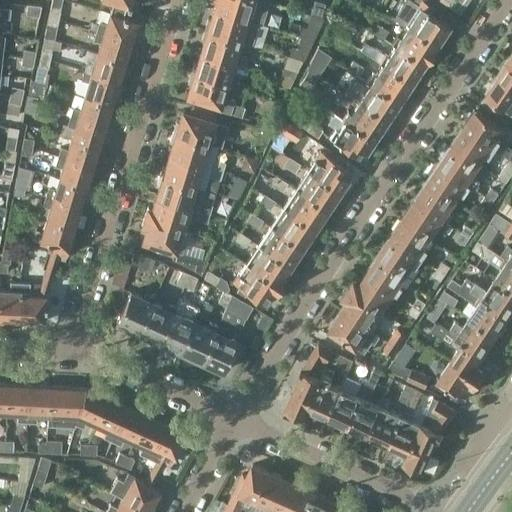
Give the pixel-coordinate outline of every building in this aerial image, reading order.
[(51,0),(48,17),(58,19),(62,0),(51,0)] [(104,0),(112,2),(111,7),(110,9),(124,13),(126,6),(130,7),(131,0),(104,0)] [(215,0),(213,8),(246,18),(247,13),(251,14),(255,0),(215,0)] [(435,45),(436,44),(448,25),(447,24),(446,25),(428,12),(432,6),(421,0),(419,0),(417,4),(411,0),(406,0),(394,17),(406,25),(435,45)] [(453,0),(449,6),(461,14),(469,0),(453,0)] [(41,6),(27,5),(26,14),(38,17),(41,6)] [(0,17),(9,18),(10,8),(0,7),(0,17)] [(207,21),(205,29),(240,39),(251,43),(257,21),(246,18),(213,8),(209,21),(207,21)] [(124,13),(110,9),(109,12),(100,10),(97,21),(93,20),(90,29),(95,31),(131,41),(138,21),(126,16),(123,15),(124,13)] [(54,39),(58,19),(48,17),(44,38),(54,39)] [(389,31),(378,24),(374,31),(384,38),(389,31)] [(435,45),(406,25),(399,36),(397,34),(391,43),(394,44),(405,51),(406,49),(412,53),(411,55),(425,64),(437,45),(436,44),(435,45)] [(303,27),(301,33),(314,37),(317,32),(303,27)] [(235,54),(240,39),(205,29),(201,40),(204,41),(201,51),(247,65),(249,59),(235,54)] [(125,61),(131,41),(95,31),(94,33),(92,40),(99,42),(96,52),(125,61)] [(314,37),(301,33),(297,46),(308,49),(314,37)] [(44,38),(41,50),(51,52),(52,48),(60,50),(62,41),(54,39),(44,38)] [(399,74),(410,81),(422,64),(424,66),(425,64),(411,55),(412,53),(406,49),(405,51),(394,44),(386,56),(375,47),(374,48),(364,42),(360,49),(380,64),(382,62),(392,70),(393,68),(400,73),(399,74)] [(318,47),(307,69),(319,77),(332,56),(318,47)] [(23,49),(22,57),(34,60),(35,52),(23,49)] [(41,50),(39,57),(50,60),(51,52),(41,50)] [(201,51),(197,64),(194,63),(191,72),(217,81),(226,83),(230,71),(244,76),(245,73),(249,74),(252,67),(247,65),(201,51)] [(125,61),(96,52),(92,63),(86,61),(83,70),(119,81),(125,61)] [(511,57),(510,56),(501,68),(503,70),(500,74),(510,81),(508,84),(511,86),(511,57)] [(34,60),(22,57),(21,65),(33,68),(34,60)] [(48,69),(50,60),(39,57),(38,67),(48,69)] [(306,62),(292,58),(286,78),(297,81),(306,62)] [(360,75),(364,68),(354,61),(349,68),(360,75)] [(386,92),(398,100),(410,81),(399,74),(400,73),(393,68),(392,70),(382,62),(380,64),(368,81),(380,88),(380,87),(387,91),(386,92)] [(86,82),(82,97),(112,106),(119,81),(83,70),(80,80),(86,82)] [(220,99),(226,83),(217,81),(191,72),(186,86),(189,87),(186,95),(214,104),(213,108),(241,117),(244,107),(232,104),(233,101),(225,98),(224,101),(220,99)] [(487,94),(486,95),(510,112),(511,109),(511,86),(508,84),(510,81),(500,74),(494,83),(492,82),(485,92),(487,94)] [(373,111),(385,119),(398,100),(386,92),(387,91),(380,87),(380,88),(368,81),(368,82),(357,75),(345,93),(356,101),(357,100),(367,107),(368,106),(374,110),(373,111)] [(288,92),(293,82),(281,78),(278,89),(288,92)] [(12,87),(10,95),(21,97),(23,89),(12,87)] [(8,103),(20,105),(21,97),(10,95),(8,103)] [(27,95),(25,102),(36,105),(37,97),(27,95)] [(112,106),(82,97),(78,108),(72,107),(69,116),(105,127),(112,106)] [(361,129),(373,137),(385,119),(373,111),(374,110),(368,106),(367,107),(357,100),(356,101),(349,112),(347,110),(342,118),(345,119),(355,125),(356,124),(362,128),(361,129)] [(36,105),(25,102),(24,112),(34,114),(36,105)] [(175,122),(173,130),(217,144),(224,123),(202,116),(182,110),(178,122),(175,122)] [(204,110),(202,116),(224,123),(228,125),(230,118),(204,110)] [(498,150),(503,143),(500,141),(501,140),(497,138),(503,128),(476,110),(475,111),(474,110),(467,121),(469,122),(465,128),(498,150)] [(327,124),(335,129),(328,138),(359,159),(373,137),(361,129),(362,128),(356,124),(355,125),(345,119),(342,118),(335,113),(327,124)] [(73,127),(69,137),(99,146),(105,127),(69,116),(66,125),(73,127)] [(295,141),(302,132),(302,131),(286,120),(285,121),(281,126),(279,130),(295,141)] [(320,136),(324,129),(313,123),(309,129),(320,136)] [(7,136),(17,138),(19,129),(9,127),(7,136)] [(457,135),(451,145),(478,164),(485,153),(490,156),(495,149),(465,128),(465,127),(459,136),(457,135)] [(213,158),(217,144),(173,130),(169,142),(172,143),(169,153),(222,169),(225,161),(213,158)] [(93,166),(99,146),(69,137),(66,148),(59,146),(56,155),(93,166)] [(23,138),(22,145),(32,147),(34,140),(23,138)] [(32,147),(22,145),(20,154),(30,156),(32,147)] [(440,164),(471,185),(476,188),(480,181),(472,175),(478,164),(451,145),(443,157),(444,158),(440,164)] [(308,169),(340,190),(344,189),(348,184),(347,180),(346,180),(348,177),(346,176),(350,171),(320,151),(308,169)] [(219,179),(222,169),(169,153),(165,165),(162,164),(160,173),(203,187),(207,175),(219,179)] [(283,154),(279,161),(285,165),(288,160),(289,158),(283,154)] [(60,167),(57,177),(87,186),(93,166),(56,155),(53,165),(60,167)] [(289,158),(288,160),(285,165),(284,166),(296,173),(301,164),(290,157),(289,158)] [(507,182),(511,174),(511,160),(510,159),(505,166),(498,177),(507,182)] [(3,161),(2,169),(13,171),(14,164),(3,161)] [(433,172),(426,182),(455,201),(462,190),(466,193),(471,185),(440,164),(435,173),(433,172)] [(11,181),(13,171),(2,169),(0,178),(11,181)] [(308,169),(296,187),(328,209),(332,208),(335,203),(334,199),(340,190),(308,169)] [(188,206),(197,209),(211,213),(213,206),(201,202),(206,187),(203,187),(160,173),(156,185),(159,185),(156,196),(188,206)] [(81,206),(87,186),(57,177),(52,176),(49,187),(47,186),(44,195),(81,206)] [(288,184),(277,176),(272,184),(283,192),(288,184)] [(16,179),(14,186),(25,188),(26,181),(16,179)] [(416,201),(447,222),(452,214),(447,211),(455,201),(426,182),(418,194),(420,195),(416,201)] [(25,188),(14,186),(13,196),(23,198),(25,188)] [(328,209),(296,187),(283,206),(315,227),(320,226),(323,221),(322,218),(328,209)] [(500,194),(495,191),(490,188),(486,195),(495,201),(500,194)] [(48,206),(44,218),(75,228),(81,206),(44,195),(41,204),(48,206)] [(276,202),(265,195),(260,202),(271,209),(276,202)] [(490,208),(495,201),(486,195),(481,202),(490,208)] [(188,206),(156,196),(153,206),(148,205),(144,216),(181,227),(188,206)] [(511,204),(505,200),(499,209),(511,217),(511,204)] [(409,208),(402,218),(430,237),(436,227),(445,233),(451,225),(447,222),(416,201),(410,209),(409,208)] [(283,206),(271,224),(304,246),(307,246),(311,240),(310,236),(315,227),(283,206)] [(208,222),(211,213),(197,209),(195,217),(208,222)] [(511,220),(511,221),(498,212),(492,222),(502,229),(501,230),(511,238),(511,237),(511,220)] [(263,221),(252,214),(247,221),(258,229),(263,221)] [(177,240),(181,227),(144,216),(141,229),(145,230),(142,240),(174,250),(174,261),(191,270),(200,275),(208,260),(191,255),(181,252),(184,242),(177,240)] [(51,251),(59,254),(66,256),(75,228),(44,218),(40,231),(34,229),(30,239),(50,246),(49,250),(51,251)] [(396,231),(392,237),(426,259),(430,252),(427,250),(423,248),(430,237),(402,218),(394,230),(396,231)] [(480,238),(489,244),(499,229),(489,223),(479,237),(480,238)] [(303,246),(304,246),(271,224),(259,243),(291,264),(295,264),(298,259),(297,255),(303,246)] [(467,226),(463,232),(471,237),(475,231),(467,226)] [(242,232),(236,240),(249,249),(254,240),(242,232)] [(466,245),(471,237),(463,232),(458,240),(466,245)] [(385,244),(378,254),(406,273),(413,263),(420,268),(426,259),(392,237),(386,245),(385,244)] [(504,264),(496,277),(511,287),(511,259),(507,256),(489,244),(480,238),(473,248),(483,255),(484,253),(490,257),(489,259),(500,266),(502,263),(504,264)] [(259,243),(246,262),(281,285),(288,273),(285,271),(290,265),(291,264),(259,243)] [(4,249),(2,262),(10,262),(10,263),(11,264),(13,250),(4,249)] [(130,262),(139,266),(146,269),(150,257),(134,250),(130,262)] [(372,268),(368,274),(398,294),(403,287),(399,284),(406,273),(378,254),(370,267),(372,268)] [(438,267),(446,273),(451,265),(442,260),(438,267)] [(0,271),(0,272),(9,273),(10,263),(10,262),(2,262),(1,261),(0,271)] [(271,299),(281,285),(246,262),(233,282),(265,303),(269,298),(271,299)] [(441,280),(446,273),(438,267),(433,274),(441,280)] [(208,270),(204,279),(212,283),(215,285),(220,277),(208,270)] [(184,286),(189,275),(181,271),(176,283),(184,286)] [(351,288),(382,309),(388,300),(392,303),(398,294),(368,274),(363,281),(357,278),(351,288)] [(198,278),(189,275),(184,286),(193,290),(198,278)] [(477,305),(471,315),(499,334),(505,325),(503,324),(508,315),(500,309),(501,307),(493,301),(492,302),(483,297),(471,289),(464,284),(454,277),(447,286),(477,305)] [(500,309),(508,315),(511,309),(511,287),(496,277),(487,290),(483,297),(492,302),(493,301),(501,307),(500,309)] [(46,295),(50,283),(42,280),(37,295),(32,295),(32,285),(18,284),(16,319),(44,320),(44,309),(45,309),(46,295)] [(0,318),(16,319),(18,284),(14,284),(13,289),(0,288),(0,318)] [(375,321),(382,309),(351,288),(342,301),(347,305),(342,312),(372,331),(378,323),(375,321)] [(222,290),(217,303),(225,306),(231,294),(222,290)] [(128,328),(137,332),(152,301),(129,291),(116,322),(118,323),(118,324),(128,329),(128,328)] [(225,306),(225,307),(246,319),(253,306),(231,294),(225,306)] [(426,315),(434,320),(447,300),(439,295),(426,315)] [(413,306),(422,312),(426,304),(418,299),(413,306)] [(158,342),(173,311),(152,301),(137,332),(139,333),(139,334),(149,339),(149,338),(158,342)] [(203,302),(196,315),(206,320),(210,311),(211,310),(212,307),(203,302)] [(417,319),(422,312),(413,306),(408,313),(417,319)] [(194,320),(173,311),(158,342),(167,346),(167,347),(176,351),(177,351),(178,351),(194,320)] [(372,331),(342,312),(338,318),(336,317),(329,328),(331,329),(329,330),(364,353),(371,342),(374,344),(379,336),(372,331)] [(477,346),(485,351),(489,345),(491,346),(499,334),(471,315),(463,326),(456,321),(450,329),(468,341),(467,342),(475,348),(477,346)] [(206,326),(194,320),(178,351),(181,352),(180,353),(190,357),(191,356),(200,360),(217,326),(209,322),(206,326)] [(459,348),(452,359),(482,379),(488,369),(479,363),(481,361),(479,359),(485,351),(477,346),(475,348),(467,342),(468,341),(450,329),(449,331),(437,324),(433,331),(449,342),(459,348)] [(217,326),(200,360),(210,365),(209,365),(219,370),(219,369),(221,370),(238,336),(217,326)] [(392,332),(387,339),(397,346),(402,338),(392,332)] [(392,353),(397,346),(387,339),(382,346),(392,353)] [(325,363),(327,359),(332,351),(319,343),(303,369),(302,369),(301,371),(302,371),(297,382),(299,383),(287,409),(304,417),(308,408),(322,378),(320,377),(314,375),(321,361),(325,363)] [(332,351),(327,359),(350,369),(354,361),(332,351)] [(474,390),(482,379),(452,359),(438,380),(465,396),(470,388),(474,390)] [(348,425),(347,426),(357,430),(356,432),(368,437),(382,404),(370,398),(383,369),(376,365),(361,396),(357,405),(355,403),(351,413),(354,415),(349,426),(348,425)] [(323,372),(320,377),(322,378),(308,408),(315,412),(315,413),(327,418),(340,384),(331,380),(334,372),(325,367),(323,372)] [(412,369),(407,380),(426,388),(430,377),(412,369)] [(339,422),(347,426),(348,425),(349,426),(354,415),(351,413),(355,403),(357,405),(361,396),(368,378),(359,374),(357,379),(345,374),(340,384),(327,418),(339,424),(339,422)] [(28,384),(6,383),(4,414),(16,415),(15,421),(25,421),(28,384)] [(55,385),(28,384),(25,421),(36,422),(36,416),(53,416),(55,385)] [(55,385),(53,416),(52,427),(72,428),(73,423),(75,417),(76,406),(85,387),(55,385)] [(108,397),(85,387),(76,406),(75,417),(73,423),(82,427),(85,421),(95,425),(108,397)] [(407,455),(404,462),(405,462),(408,456),(409,456),(421,421),(405,414),(408,406),(414,409),(422,391),(413,387),(409,398),(398,423),(396,423),(392,433),(396,434),(391,445),(390,444),(389,445),(397,449),(396,450),(407,455)] [(397,410),(382,404),(368,437),(380,442),(380,441),(389,445),(390,444),(391,445),(396,434),(392,433),(396,423),(398,423),(409,398),(399,394),(396,401),(400,403),(397,410)] [(429,453),(432,446),(433,443),(435,444),(441,433),(442,434),(442,432),(441,432),(457,411),(441,400),(432,394),(421,421),(409,456),(408,456),(405,462),(421,470),(422,468),(425,469),(431,454),(429,453)] [(108,397),(95,425),(105,430),(101,437),(110,441),(126,406),(108,397)] [(145,414),(126,406),(110,441),(119,445),(123,438),(132,443),(145,414)] [(165,423),(145,414),(132,443),(141,447),(138,454),(149,459),(165,423)] [(143,480),(151,486),(165,461),(171,464),(178,447),(183,436),(185,432),(165,423),(149,459),(153,461),(143,480)] [(183,436),(178,447),(193,455),(199,445),(183,436)] [(13,442),(5,441),(4,452),(13,452),(13,442)] [(49,454),(50,441),(47,441),(47,443),(38,442),(37,453),(49,454)] [(50,441),(49,454),(61,454),(62,442),(50,441)] [(88,455),(88,444),(80,444),(79,455),(88,455)] [(97,445),(88,444),(88,455),(97,456),(97,445)] [(115,463),(122,466),(127,457),(119,453),(115,463)] [(135,460),(127,457),(122,466),(130,470),(135,460)] [(243,511),(250,511),(255,502),(269,472),(253,465),(249,474),(244,472),(226,511),(238,511),(239,510),(243,511)] [(38,467),(35,475),(45,478),(48,470),(38,467)] [(116,475),(109,489),(121,496),(149,510),(160,491),(151,486),(143,480),(127,471),(122,479),(116,475)] [(274,511),(280,499),(282,499),(286,491),(283,489),(288,480),(269,472),(255,502),(271,509),(269,511),(274,511)] [(35,475),(32,482),(43,486),(45,478),(35,475)] [(299,511),(310,490),(288,480),(283,489),(286,491),(282,499),(280,499),(274,511),(299,511)] [(325,507),(329,498),(310,490),(299,511),(327,511),(329,509),(325,507)] [(14,491),(11,499),(22,503),(25,495),(14,491)] [(104,511),(148,511),(149,510),(121,496),(115,507),(109,503),(104,511)] [(349,511),(351,508),(329,498),(325,507),(329,509),(327,511),(349,511)] [(8,507),(19,511),(22,503),(11,499),(8,507)]
